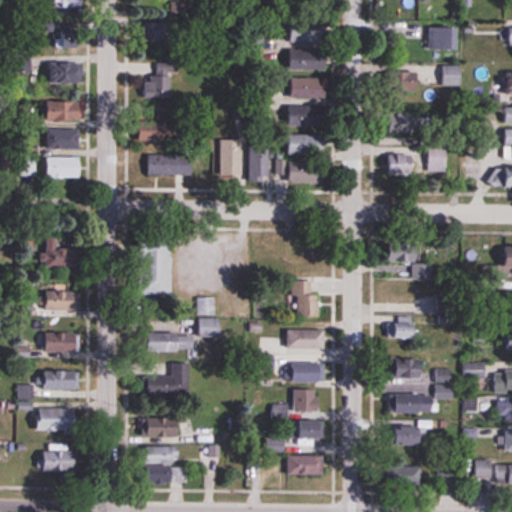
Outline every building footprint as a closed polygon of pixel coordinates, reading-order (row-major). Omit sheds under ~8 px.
[(84,0),(64,0),(65,8),(85,6),(84,0)] [(182,23),(154,23),(154,43),(182,43),(182,23)] [(442,65),(442,86),(462,86),(462,65),(442,65)] [(143,97),(168,97),(168,77),(143,77),(143,97)] [(78,119),(78,102),(47,102),(47,119),(78,119)] [(318,105),(287,105),(287,124),(318,124),(318,105)] [(424,114),(394,114),(394,133),(424,133),(424,114)] [(81,128),(45,128),(45,150),(81,150),(81,128)] [(325,152),(325,133),(287,133),(287,152),(325,152)] [(220,175),(243,175),(243,141),(220,141),(220,175)] [(271,144),(251,144),(251,179),(271,179),(271,144)] [(195,175),(195,152),(147,152),(147,175),(195,175)] [(388,154),(388,175),(415,175),(415,154),(388,154)] [(82,178),(82,157),(47,157),(47,178),(82,178)] [(511,187),(511,169),(492,169),(493,188),(511,187)] [(322,170),(302,171),(302,179),(322,178),(322,170)] [(502,268),(511,268),(511,248),(502,248),(502,268)] [(174,251),(144,251),(145,296),(174,296),(174,251)] [(434,266),(414,265),(413,280),(433,281),(434,266)] [(298,287),(298,317),(320,317),(320,296),(309,296),(309,287),(298,287)] [(51,305),(66,304),(65,293),(50,294),(51,305)] [(223,338),(223,319),(199,319),(199,338),(223,338)] [(388,324),(388,338),(420,338),(420,324),(388,324)] [(287,349),(326,349),(326,330),(287,330),(287,349)] [(48,333),(48,347),(60,347),(60,333),(48,333)] [(196,334),(149,334),(149,352),(196,352),(196,334)] [(424,380),(424,360),(396,360),(396,391),(431,391),(431,380),(424,380)] [(326,362),(293,363),(294,383),(326,383),(326,362)] [(47,371),(47,391),(81,391),(81,371),(47,371)] [(188,394),(188,375),(149,375),(149,394),(188,394)] [(454,398),(453,385),(438,385),(438,399),(454,398)] [(294,411),(321,411),(321,390),(294,390),(294,411)] [(435,395),(396,395),(396,413),(435,413),(435,395)] [(511,401),(498,401),(498,420),(511,420),(511,401)] [(81,433),(80,409),(37,410),(37,433),(81,433)] [(148,438),(185,439),(186,420),(149,420),(148,438)] [(300,440),(325,440),(325,421),(300,421),(300,440)] [(426,427),(397,427),(397,447),(426,447),(426,427)] [(201,445),(201,459),(218,459),(218,445),(201,445)] [(149,464),(180,464),(180,447),(149,447),(149,464)] [(78,451),(40,451),(40,471),(78,471),(78,451)] [(494,478),(493,460),(476,460),(477,479),(494,478)] [(429,482),(420,462),(398,471),(406,491),(429,482)] [(188,484),(188,468),(152,468),(152,484),(188,484)]
